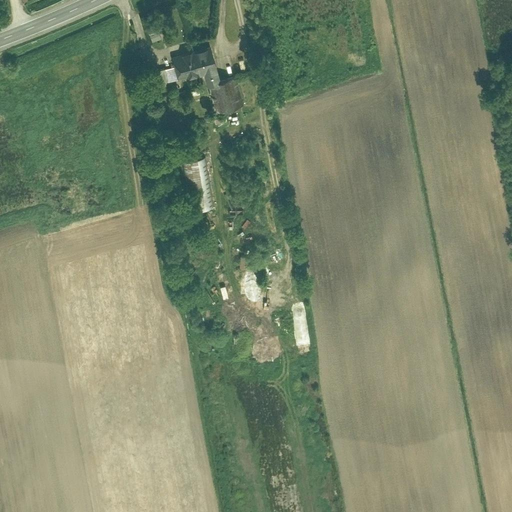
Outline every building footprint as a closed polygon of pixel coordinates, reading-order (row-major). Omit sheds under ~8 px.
[(148,27),(154,41),(163,37),(158,23),(148,27)] [(208,46),(191,51),(198,72),(203,70),(207,83),(218,80),(208,46)] [(178,77),(198,72),(191,51),(172,56),(178,77)] [(234,76),(218,80),(207,83),(215,110),(241,103),(234,76)] [(204,157),(183,160),(190,209),(211,206),(204,157)]
